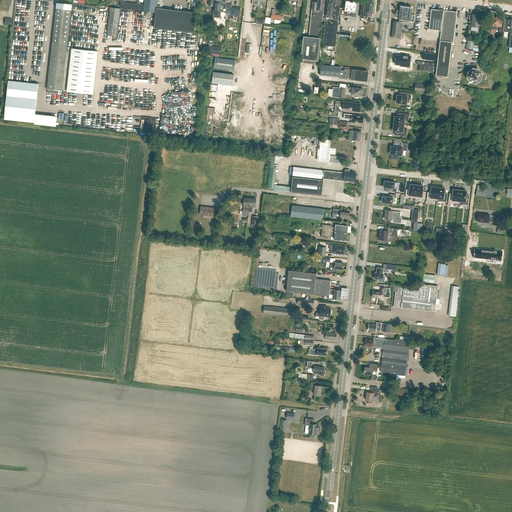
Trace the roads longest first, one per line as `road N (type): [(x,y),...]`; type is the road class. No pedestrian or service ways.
road 1 (tertiary): [(327,511),(367,169)]
road 2 (tertiary): [(367,169),(387,0)]
